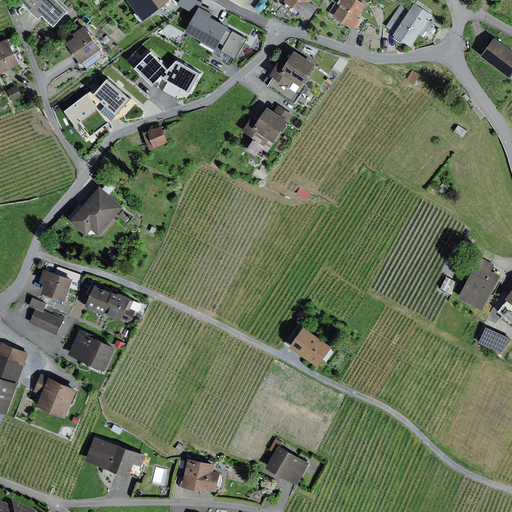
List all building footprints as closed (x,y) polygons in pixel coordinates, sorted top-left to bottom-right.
[(59,0),(21,0),(41,17),(44,13),(56,23),(69,8),(59,0)] [(130,0),(145,18),(169,0),(130,0)] [(196,13),(201,5),(203,1),(199,0),(180,0),(179,4),(196,13)] [(312,0),(285,0),(311,17),(318,7),(311,2),(312,0)] [(367,5),(358,0),(342,0),(333,16),(352,28),(367,5)] [(409,11),(400,5),(386,26),(395,32),(394,33),(412,45),(420,33),(423,35),(426,30),(429,32),(434,23),(430,20),(434,15),(415,3),(409,11)] [(214,12),(201,5),(196,13),(187,31),(217,47),(221,40),(227,43),(223,51),(237,58),(248,38),(229,28),(230,26),(212,16),(214,12)] [(76,36),(68,41),(83,62),(84,61),(88,67),(105,56),(100,49),(102,48),(85,24),(73,33),(76,36)] [(8,38),(0,41),(0,71),(1,73),(20,64),(15,53),(20,51),(14,37),(9,39),(8,38)] [(511,76),(511,49),(495,37),(482,54),(511,77),(511,76)] [(168,65),(152,50),(137,66),(155,83),(162,75),(192,92),(203,72),(178,58),(170,67),(168,65)] [(287,64),(280,59),(270,74),(274,76),(268,84),(296,103),(308,85),(303,83),(316,64),(296,50),(287,64)] [(420,74),(413,70),(407,79),(415,84),(420,74)] [(109,76),(95,92),(118,113),(132,97),(109,76)] [(18,85),(10,88),(15,101),(23,98),(18,85)] [(110,122),(88,93),(87,94),(65,110),(76,124),(81,120),(92,135),(110,122)] [(259,120),(253,116),(243,130),(255,138),(248,148),(257,155),(262,147),(268,151),(293,114),(279,104),(275,110),(269,106),(259,120)] [(468,131),(459,125),(455,131),(464,137),(468,131)] [(162,126),(144,132),(150,149),(168,142),(162,126)] [(100,186),(71,220),(87,235),(93,228),(100,235),(124,206),(123,205),(100,186)] [(311,193),(300,188),(297,194),(308,200),(311,193)] [(496,265),(476,255),(472,262),(475,268),(459,296),(483,309),(501,275),(493,271),(496,265)] [(73,279),(44,269),(40,281),(46,283),(43,292),(66,300),(73,279)] [(458,282),(447,276),(441,288),(452,294),(458,282)] [(114,291),(96,284),(87,304),(106,313),(107,311),(123,318),(132,297),(120,292),(119,293),(114,291)] [(511,290),(507,298),(509,299),(500,311),(511,319),(511,290)] [(47,304),(33,298),(29,306),(36,308),(30,322),(58,335),(65,319),(45,310),(47,304)] [(305,326),(291,345),(320,365),(333,346),(305,326)] [(511,339),(511,337),(487,326),(480,342),(502,352),(511,339)] [(117,347),(80,330),(69,354),(106,371),(117,347)] [(0,409),(9,413),(20,382),(19,381),(30,352),(0,341),(0,409)] [(78,388),(41,373),(34,391),(42,394),(38,405),(66,417),(78,388)] [(146,454),(95,436),(87,460),(130,475),(134,463),(142,466),(146,454)] [(310,462),(279,445),(267,466),(298,484),(310,462)] [(216,463),(189,458),(184,484),(218,491),(222,471),(215,470),(216,463)] [(5,499),(0,496),(0,511),(35,511),(36,511),(11,501),(9,505),(4,503),(5,499)]
